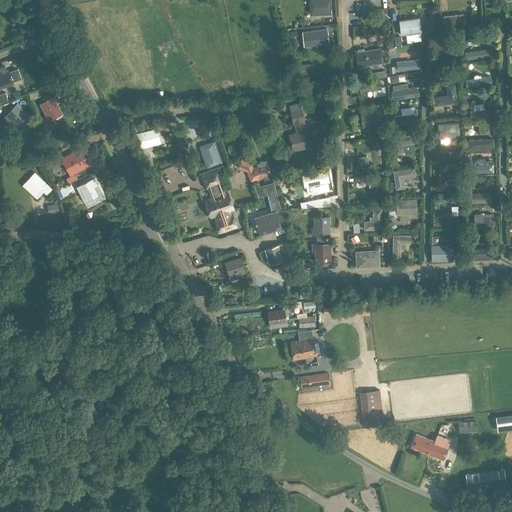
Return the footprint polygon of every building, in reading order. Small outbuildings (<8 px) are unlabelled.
[(331,13),(330,0),(310,0),(311,14),(331,13)] [(445,32),(465,29),(463,14),(443,17),(445,32)] [(399,21),(402,35),(422,32),(420,18),(399,21)] [(305,46),(329,43),(327,29),(303,32),(305,46)] [(473,46),(467,46),(469,58),(476,57),(475,51),(474,51),(473,46)] [(383,62),(380,48),(357,52),(359,66),(383,62)] [(415,60),(404,61),(403,56),(395,58),(396,62),(395,63),(396,70),(416,67),(415,60)] [(0,89),(15,84),(10,71),(8,71),(7,66),(0,68),(0,89)] [(474,76),(475,79),(471,79),(472,87),(492,84),(490,76),(482,78),(482,76),(479,76),(479,75),(474,76)] [(385,88),(381,89),(380,81),(360,85),(361,92),(373,90),(374,97),(386,95),(385,88)] [(446,86),(448,95),(434,97),(436,105),(458,102),(455,84),(446,86)] [(392,91),(393,99),(418,96),(417,88),(408,89),(408,86),(402,87),(402,85),(393,86),(394,91),(392,91)] [(7,93),(0,94),(0,103),(9,101),(7,93)] [(57,123),(55,119),(63,114),(57,103),(59,102),(55,96),(40,104),(47,117),(44,118),(48,127),(57,123)] [(22,109),(23,108),(17,103),(2,119),(8,124),(12,121),(21,129),(31,118),(22,109)] [(304,120),(302,110),(300,103),(289,106),(293,122),(294,122),(297,133),(289,134),(293,150),(311,146),(307,130),(306,130),(303,120),(304,120)] [(471,119),(493,116),(492,108),(485,109),(484,104),(473,105),(474,111),(470,111),(471,119)] [(361,114),(364,128),(384,125),(381,111),(361,114)] [(415,113),(395,116),(396,123),(416,121),(415,113)] [(439,139),(459,137),(458,123),(438,124),(439,139)] [(160,143),(157,129),(137,134),(141,148),(160,143)] [(60,134),(53,138),(59,150),(69,144),(66,139),(63,141),(60,134)] [(415,152),(414,143),(413,135),(393,137),(395,154),(415,152)] [(469,140),(470,148),(494,147),(493,139),(469,140)] [(208,167),(221,162),(214,142),(201,147),(208,167)] [(83,147),(61,158),(70,176),(67,178),(69,183),(78,179),(75,174),(92,166),(83,147)] [(368,164),(367,156),(358,157),(359,165),(355,166),(357,173),(374,170),(373,163),(368,164)] [(475,162),(475,165),(473,165),(473,173),(493,172),(493,161),(486,161),(486,158),(479,159),(475,162)] [(254,168),(259,180),(264,178),(265,180),(272,178),(266,161),(258,164),(258,166),(254,168)] [(440,180),(458,180),(459,165),(441,164),(440,180)] [(397,189),(404,188),(403,178),(415,176),(414,168),(394,171),(397,189)] [(315,185),(329,182),(326,170),(303,175),(305,187),(306,187),(308,194),(317,192),(317,189),(315,190),(315,185)] [(217,220),(215,221),(220,233),(237,227),(232,215),(231,215),(230,211),(234,210),(229,193),(225,194),(221,184),(221,183),(217,171),(203,176),(207,189),(213,186),(215,191),(212,192),(215,198),(205,201),(211,217),(215,216),(217,220)] [(52,189),(35,172),(22,185),(37,199),(44,192),(46,195),(52,189)] [(96,177),(91,180),(77,187),(88,209),(107,199),(96,177)] [(382,177),(372,178),(364,178),(366,200),(383,199),(382,177)] [(70,183),(60,188),(64,197),(74,192),(70,183)] [(491,193),(467,194),(459,194),(459,203),(492,202),(491,193)] [(323,206),(321,198),(311,200),(300,202),(301,208),(312,207),(323,206)] [(396,200),(396,214),(416,214),(416,199),(396,200)] [(282,209),(276,212),(255,218),(260,234),(281,228),(279,222),(286,220),(282,209)] [(382,229),(381,209),(373,209),(373,221),(364,221),(365,230),(382,229)] [(475,215),(475,230),(493,230),(493,214),(475,215)] [(317,241),(325,240),(325,236),(331,236),(330,216),(313,216),(314,227),(311,228),(311,236),(317,236),(317,241)] [(459,224),(458,216),(434,217),(435,226),(459,224)] [(406,249),(406,243),(410,243),(410,236),(393,235),(393,256),(401,256),(401,249),(406,249)] [(325,240),(317,241),(317,243),(311,243),(312,252),(314,252),(314,263),(331,263),(331,243),(325,243),(325,240)] [(290,264),(283,244),(265,250),(270,264),(278,261),(280,267),(290,264)] [(452,245),(432,246),(433,261),(453,260),(452,245)] [(491,249),(467,250),(467,258),(492,257),(491,249)] [(378,251),(356,252),(357,263),(356,263),(356,267),(357,268),(361,268),(362,267),(379,266),(378,251)] [(240,258),(225,263),(230,278),(242,275),(242,272),(245,271),(240,258)] [(311,298),(310,297),(313,297),(312,289),(298,290),(296,291),(295,293),(295,296),(297,297),(299,298),(306,297),(306,298),(311,298)] [(283,304),(284,309),(268,311),(271,327),(286,325),(285,316),(292,315),(291,308),(295,308),(294,302),(283,304)] [(298,317),(299,327),(316,326),(314,316),(298,317)] [(314,338),(291,342),(294,360),(317,356),(314,338)] [(329,373),(300,377),(302,388),(330,384),(329,373)] [(373,390),(363,392),(365,411),(375,409),(373,390)] [(511,416),(495,418),(498,432),(511,429),(511,416)] [(476,421),(464,422),(465,430),(477,429),(476,421)] [(435,441),(416,434),(411,446),(443,459),(447,446),(449,440),(437,435),(435,441)] [(506,484),(504,469),(489,471),(491,486),(506,484)] [(483,487),(481,472),(466,474),(468,489),(483,487)]
